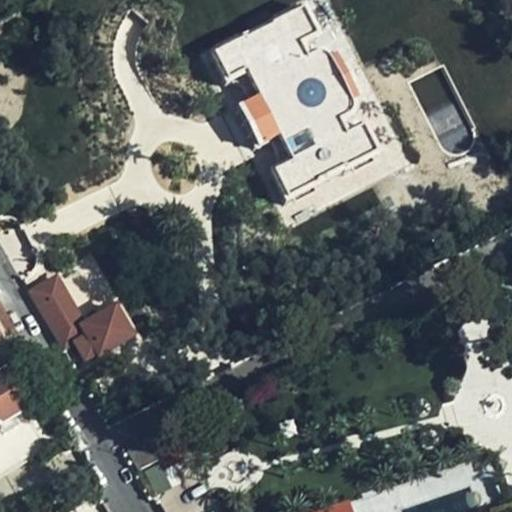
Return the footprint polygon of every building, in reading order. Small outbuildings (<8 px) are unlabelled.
[(317,33),(303,4),(210,50),(224,79),(230,76),(236,80),(246,91),(249,99),(240,103),(259,141),(268,136),(269,139),(274,152),(275,160),(274,166),(269,169),(283,198),(377,151),(363,122),(344,132),(337,119),(349,112),(352,107),(352,103),(349,99),(356,96),(335,53),(329,56),(325,52),(322,50),(316,49),(306,54),(299,42),(317,33)] [(30,294),(62,350),(88,336),(100,357),(132,339),(115,310),(86,327),(65,291),(53,298),(46,286),(30,294)] [(0,341),(13,334),(0,312),(0,341)] [(29,410),(7,372),(0,375),(0,426),(1,426),(14,418),(29,410)] [(168,437),(154,443),(167,468),(214,445),(202,420),(195,423),(191,416),(164,429),(168,437)] [(20,428),(14,418),(1,426),(7,435),(20,428)] [(173,479),(157,488),(162,499),(180,491),(173,479)]
